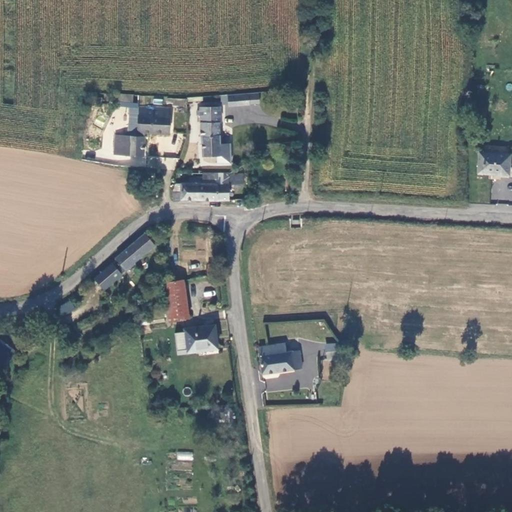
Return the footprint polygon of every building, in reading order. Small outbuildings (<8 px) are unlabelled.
[(259,103),(258,92),(249,93),(249,104),(259,103)] [(249,104),(249,93),(228,94),(228,103),(228,106),(249,105),(249,104)] [(221,141),(220,106),(201,106),(203,142),(206,142),(207,154),(218,154),(218,161),(232,160),(231,141),(221,141)] [(129,135),(128,156),(145,156),(146,132),(172,134),(173,109),(147,108),(146,114),(130,113),(129,135)] [(115,155),(128,156),(129,135),(116,134),(115,155)] [(510,149),(480,149),(480,171),(510,171),(510,149)] [(146,167),(176,170),(177,158),(147,155),(146,167)] [(206,180),(230,181),(230,171),(206,171),(206,174),(206,180)] [(231,198),(230,181),(206,180),(190,180),(182,180),(182,189),(174,188),(173,199),(231,198)] [(156,246),(145,233),(125,251),(136,264),(156,246)] [(138,267),(136,264),(125,251),(116,259),(129,275),(138,267)] [(123,273),(113,263),(95,280),(105,290),(123,273)] [(169,322),(189,320),(184,282),(164,285),(169,322)] [(58,309),(64,316),(75,307),(68,300),(58,309)] [(212,326),(183,329),(185,353),(199,352),(199,348),(214,347),(212,326)] [(4,328),(0,334),(0,336),(15,348),(21,340),(4,328)] [(0,336),(0,360),(0,361),(6,365),(18,349),(15,348),(0,336)] [(322,360),(322,379),(332,379),(333,344),(325,343),(325,360),(322,360)] [(259,347),(261,373),(298,369),(297,351),(285,352),(284,344),(259,347)] [(176,459),(192,461),(193,452),(177,451),(176,459)]
